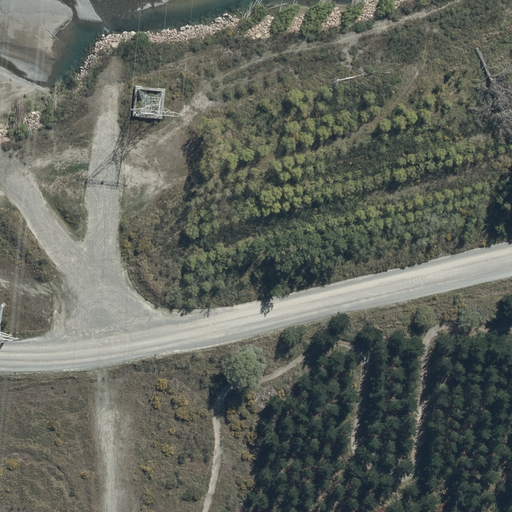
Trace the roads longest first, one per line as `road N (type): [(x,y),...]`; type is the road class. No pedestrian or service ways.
road 1 (track): [(511,266),(222,332),(0,346)]
road 2 (track): [(110,511),(113,446),(102,377),(121,342),(101,246),(108,82),(101,22)]
road 3 (track): [(107,301),(71,262),(0,154)]
